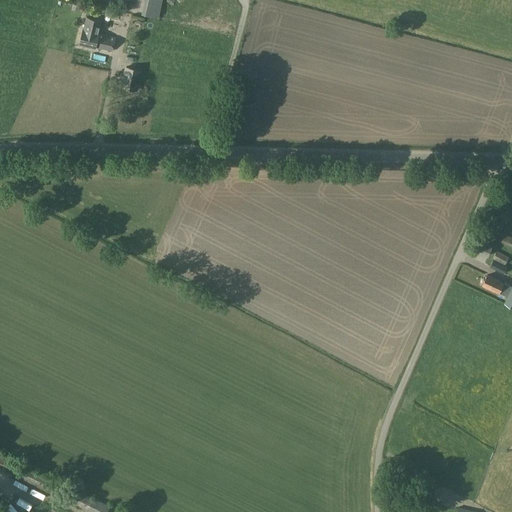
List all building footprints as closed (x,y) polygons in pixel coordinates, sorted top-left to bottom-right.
[(162,3),(144,0),(143,0),(141,14),(159,18),(162,3)] [(86,18),(84,29),(83,29),(80,45),(95,48),(95,47),(112,51),(115,37),(99,34),(102,21),(86,18)] [(141,70),(126,67),(122,87),(137,91),(141,70)] [(128,117),(129,105),(115,104),(115,116),(128,117)] [(482,235),(511,246),(511,237),(485,227),(482,235)] [(482,261),(488,244),(478,240),(471,256),(482,261)] [(509,257),(505,255),(497,251),(492,259),(505,265),(509,257)] [(490,268),(504,275),(508,267),(493,261),(490,268)] [(511,286),(503,283),(487,276),(482,285),(498,293),(507,297),(504,304),(511,307),(511,286)] [(61,500),(88,511),(103,511),(107,503),(68,486),(61,500)]
